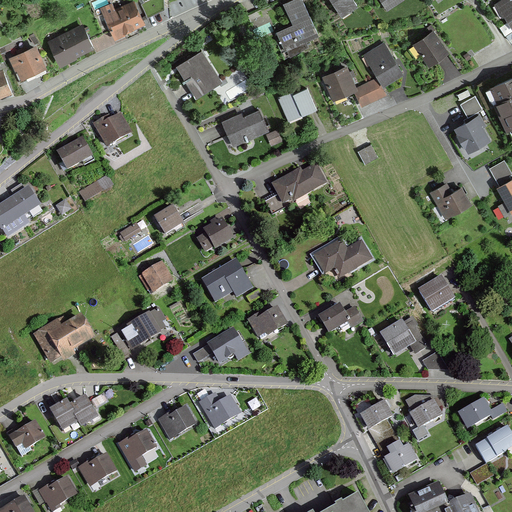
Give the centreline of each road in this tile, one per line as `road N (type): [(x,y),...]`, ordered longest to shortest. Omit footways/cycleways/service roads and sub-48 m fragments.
road 1 (residential): [(511,57),(222,186)]
road 2 (residential): [(214,5),(0,180)]
road 3 (residential): [(214,5),(0,107)]
road 4 (residential): [(222,186),(333,384)]
road 5 (residential): [(0,494),(184,380)]
road 6 (residential): [(0,415),(60,382),(184,380)]
road 7 (residential): [(333,384),(511,388)]
road 8 (residential): [(184,380),(333,384)]
road 9 (residential): [(228,511),(355,439)]
road 10 (residential): [(160,80),(222,186)]
